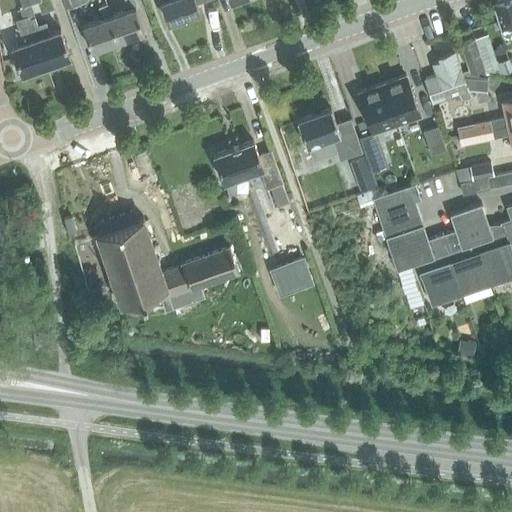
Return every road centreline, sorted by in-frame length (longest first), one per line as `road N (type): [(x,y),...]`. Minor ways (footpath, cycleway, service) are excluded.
road 1 (tertiary): [(14,144),(442,0)]
road 2 (primary): [(511,457),(71,394)]
